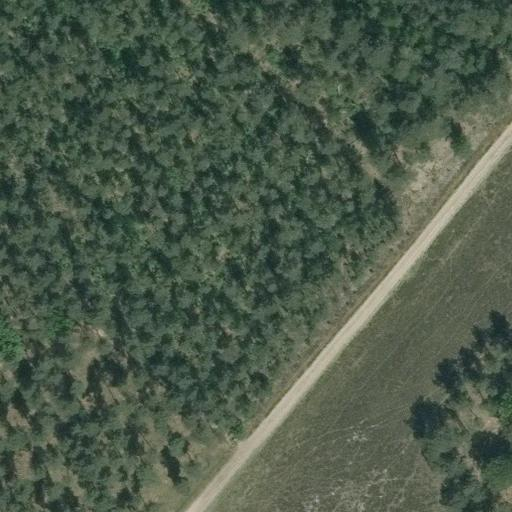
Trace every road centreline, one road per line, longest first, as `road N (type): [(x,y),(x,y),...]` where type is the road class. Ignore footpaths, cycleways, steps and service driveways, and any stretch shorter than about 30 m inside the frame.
road 1 (track): [(186,511),(511,131)]
road 2 (track): [(242,445),(105,336),(0,269)]
